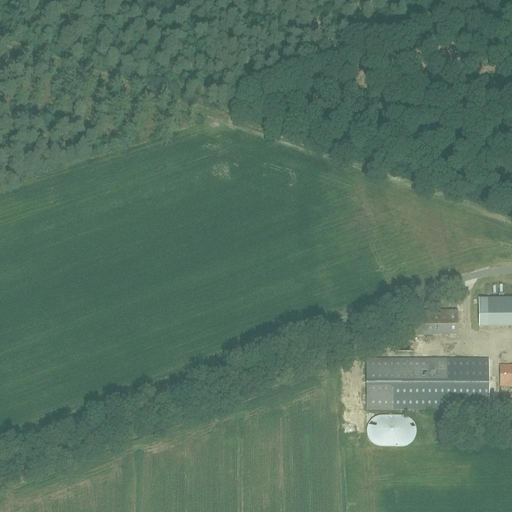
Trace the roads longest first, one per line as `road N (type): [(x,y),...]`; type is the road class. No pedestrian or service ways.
road 1 (unclassified): [(0,449),(358,316),(511,270)]
road 2 (track): [(0,42),(511,220)]
